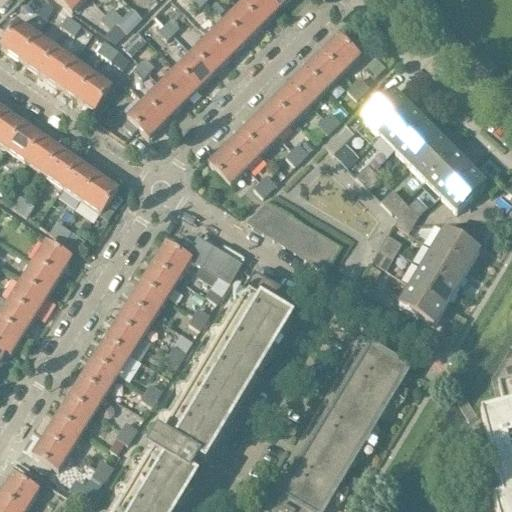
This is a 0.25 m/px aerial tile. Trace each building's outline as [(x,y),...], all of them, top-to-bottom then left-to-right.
[(53,0),(71,17),(86,1),(84,0),(53,0)] [(198,14),(204,8),(195,0),(191,0),(185,7),(188,10),(191,7),(198,14)] [(248,0),(238,10),(261,31),(278,15),(262,0),(248,0)] [(262,0),(278,15),(292,0),(262,0)] [(220,2),(211,11),(219,19),(228,10),(220,2)] [(37,18),(46,24),(54,12),(45,6),(37,18)] [(222,26),(245,47),(261,31),(238,10),(222,26)] [(105,20),(114,29),(122,21),(112,12),(105,20)] [(59,31),(66,36),(73,25),(66,20),(59,31)] [(110,34),(114,29),(105,20),(100,25),(110,34)] [(166,46),(174,37),(165,27),(163,29),(153,20),(147,26),(166,46)] [(165,27),(174,37),(178,33),(169,23),(165,27)] [(0,50),(0,52),(18,65),(36,39),(17,26),(16,29),(9,24),(1,34),(8,39),(0,50)] [(73,25),(66,36),(73,41),(80,31),(73,25)] [(207,41),(228,64),(245,47),(222,26),(207,41)] [(36,39),(18,65),(37,78),(55,52),(36,39)] [(321,56),(342,78),(358,62),(337,40),(321,56)] [(191,56),(213,79),(228,64),(207,41),(191,56)] [(96,56),(103,61),(110,50),(103,45),(96,56)] [(110,50),(103,61),(110,66),(118,56),(110,50)] [(55,52),(37,78),(56,91),(73,65),(55,52)] [(175,73),(196,96),(213,79),(191,56),(175,73)] [(305,72),(326,94),(342,78),(321,56),(305,72)] [(140,66),(148,76),(153,71),(144,62),(140,66)] [(73,65),(56,91),(75,104),(92,78),(73,65)] [(141,84),(148,76),(140,66),(132,74),(141,84)] [(289,88),(311,109),(326,94),(305,72),(289,88)] [(159,89),(179,112),(196,96),(175,73),(159,89)] [(92,78),(75,104),(93,117),(111,91),(92,78)] [(359,82),(353,89),(362,99),(369,92),(359,82)] [(272,105),(293,127),(311,109),(289,88),(272,105)] [(142,105),(163,128),(179,112),(159,89),(142,105)] [(353,89),(346,95),(356,105),(362,99),(353,89)] [(378,140),(379,140),(407,112),(407,111),(393,97),(392,96),(378,109),(363,124),(363,125),(364,125),(364,126),(378,140)] [(122,130),(131,139),(137,133),(148,144),(163,128),(142,105),(126,122),(128,124),(122,130)] [(256,120),(278,142),(293,127),(272,105),(256,120)] [(407,112),(379,140),(379,141),(393,155),(394,155),(394,156),(423,127),(422,127),(423,126),(408,112),(407,112)] [(4,115),(0,120),(0,151),(5,155),(23,128),(4,115)] [(330,117),(323,123),(333,133),(340,127),(330,117)] [(240,136),(262,158),(278,142),(256,120),(240,136)] [(323,123),(317,130),(327,140),(333,133),(323,123)] [(423,127),(394,156),(395,156),(394,156),(409,171),(409,170),(409,171),(438,143),(437,142),(438,142),(423,127),(423,128),(423,127)] [(23,128),(5,155),(23,167),(40,140),(23,128)] [(338,135),(324,150),(326,152),(333,159),(344,148),(353,139),(344,129),(339,135),(338,135)] [(222,154),(244,175),(262,158),(240,136),(222,154)] [(40,140),(23,167),(42,180),(59,153),(40,140)] [(438,143),(409,171),(410,171),(410,172),(424,186),(425,186),(453,158),(453,157),(439,143),(438,143)] [(291,155),(300,165),(307,158),(297,148),(291,155)] [(344,148),(333,159),(347,173),(358,162),(344,148)] [(59,153),(42,180),(61,194),(79,167),(59,153)] [(229,190),(244,175),(222,154),(208,169),(229,190)] [(294,171),(300,165),(291,155),(284,161),(294,171)] [(453,158),(425,186),(425,187),(439,201),(440,201),(468,173),(468,172),(454,158),(453,158)] [(79,167),(61,194),(80,207),(98,180),(79,167)] [(355,180),(355,181),(361,188),(373,176),(367,169),(355,181),(355,180)] [(468,173),(440,201),(440,202),(454,217),(455,216),(455,217),(456,218),(471,203),(470,203),(484,189),(483,188),(469,173),(469,174),(468,173)] [(373,176),(361,188),(368,195),(369,194),(380,183),(373,176)] [(98,180),(80,207),(99,220),(100,219),(105,212),(117,194),(98,180)] [(266,180),(259,186),(269,196),(276,190),(266,180)] [(259,186),(253,193),(262,203),(269,196),(259,186)] [(380,205),(380,206),(386,213),(399,201),(392,194),(380,205)] [(19,200),(11,211),(19,217),(26,205),(19,200)] [(399,201),(386,213),(390,217),(391,217),(394,220),(400,214),(401,216),(407,210),(399,201)] [(26,205),(19,217),(26,221),(34,211),(26,205)] [(251,231),(262,238),(277,213),(266,206),(266,207),(245,227),(251,231)] [(400,214),(394,220),(397,223),(416,225),(418,221),(407,210),(401,216),(400,214)] [(114,218),(105,212),(100,219),(109,226),(114,218)] [(277,213),(262,238),(272,244),(288,219),(277,213)] [(288,219),(272,244),(283,250),(298,226),(288,220),(288,219)] [(408,238),(416,225),(397,223),(393,229),(394,230),(408,238)] [(298,226),(283,250),(294,257),(308,232),(298,226)] [(56,227),(49,237),(56,242),(63,232),(56,227)] [(63,232),(56,242),(63,247),(71,237),(63,232)] [(308,232),(294,257),(304,263),(319,239),(308,232)] [(432,253),(467,274),(467,273),(467,274),(478,256),(478,255),(462,245),(463,245),(444,234),(443,234),(444,234),(443,235),(432,252),(433,253),(432,253)] [(319,239),(304,263),(314,270),(330,245),(319,239)] [(382,248),(396,257),(401,249),(387,240),(382,248)] [(201,272),(197,278),(213,287),(216,282),(228,289),(239,271),(197,244),(186,262),(185,262),(201,272)] [(330,245),(314,270),(326,277),(339,254),(341,252),(330,245)] [(34,263),(60,280),(71,263),(44,246),(34,263)] [(153,267),(178,285),(190,267),(199,272),(196,277),(197,278),(201,272),(185,262),(186,262),(164,248),(153,267)] [(391,265),(396,257),(382,248),(377,256),(377,257),(391,265)] [(421,272),(456,292),(467,275),(466,275),(467,274),(432,253),(432,254),(421,271),(421,272)] [(34,263),(20,284),(47,301),(60,280),(34,263)] [(153,267),(140,287),(168,303),(178,285),(153,267)] [(354,294),(365,301),(370,294),(369,294),(380,276),(369,269),(368,271),(354,294)] [(410,290),(444,311),(445,310),(445,311),(455,293),(456,292),(421,272),(420,272),(410,289),(410,290)] [(253,279),(145,458),(112,511),(178,511),(195,484),(190,481),(198,467),(204,470),(291,325),(285,322),(295,305),(253,279)] [(209,294),(206,298),(204,302),(215,309),(228,289),(216,282),(213,287),(214,288),(210,295),(209,294)] [(20,284),(8,304),(35,320),(47,301),(20,284)] [(140,287),(128,306),(155,323),(168,303),(140,287)] [(444,312),(444,311),(410,290),(410,291),(409,291),(399,308),(398,309),(398,310),(416,321),(417,321),(433,330),(433,329),(434,329),(444,312)] [(8,304),(0,316),(0,325),(23,340),(35,320),(8,304)] [(128,306),(116,326),(143,342),(150,331),(155,323),(128,306)] [(194,318),(206,325),(209,320),(197,313),(194,318)] [(188,328),(199,336),(206,325),(194,318),(188,328)] [(0,353),(4,357),(10,360),(23,340),(0,325),(0,353)] [(116,326),(104,344),(131,360),(143,342),(116,326)] [(180,338),(168,358),(180,365),(192,346),(180,338)] [(104,344),(91,365),(118,382),(131,360),(104,344)] [(323,511),(408,373),(369,349),(279,499),(279,500),(272,511),(323,511)] [(163,367),(175,374),(180,365),(168,358),(163,367)] [(91,365),(80,383),(107,399),(118,382),(91,365)] [(503,408),(480,414),(501,498),(492,500),(494,511),(511,511),(511,381),(497,385),(503,408)] [(80,383),(68,402),(94,419),(107,399),(80,383)] [(149,389),(144,398),(155,405),(161,396),(149,389)] [(139,405),(151,412),(155,405),(144,398),(139,405)] [(68,402),(56,421),(83,437),(94,419),(68,402)] [(56,421),(43,442),(69,459),(83,437),(56,421)] [(120,434),(132,442),(137,434),(125,427),(120,434)] [(115,443),(127,450),(132,442),(120,434),(115,443)] [(58,477),(69,459),(43,442),(31,460),(58,477)] [(101,465),(95,475),(107,482),(113,473),(101,465)] [(91,481),(103,488),(107,482),(95,475),(91,481)] [(0,498),(20,511),(28,511),(38,497),(12,480),(0,498)] [(20,511),(0,498),(0,511),(20,511)]
